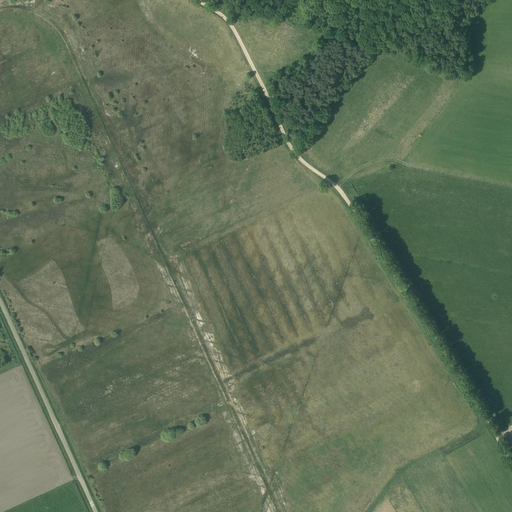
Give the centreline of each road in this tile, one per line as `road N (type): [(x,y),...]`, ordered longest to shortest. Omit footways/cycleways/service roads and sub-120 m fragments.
road 1 (track): [(511,460),(359,217),(296,151),(230,20),(194,0)]
road 2 (unclassified): [(96,511),(0,300)]
